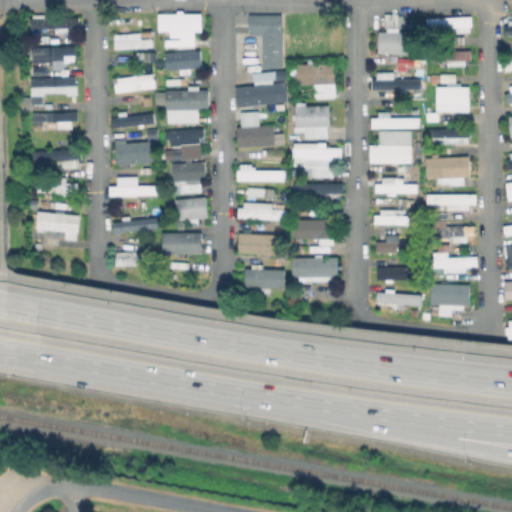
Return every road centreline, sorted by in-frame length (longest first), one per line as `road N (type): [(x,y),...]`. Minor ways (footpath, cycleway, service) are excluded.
road 1 (motorway): [(511,386),(0,305)]
road 2 (motorway): [(2,351),(307,404)]
road 3 (residential): [(16,511),(43,492),(67,487),(231,511)]
road 4 (motorway): [(307,404),(511,453)]
road 5 (motorway): [(307,404),(511,431)]
